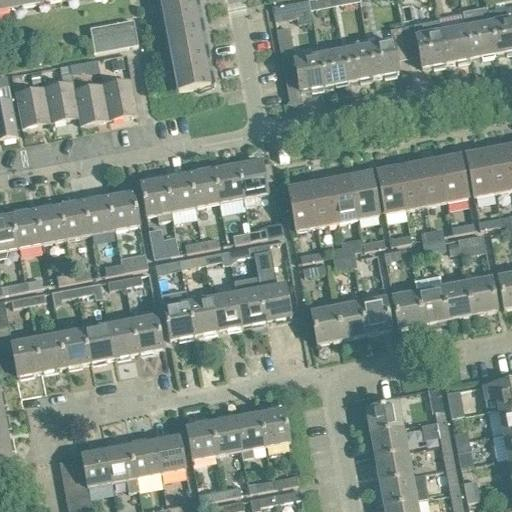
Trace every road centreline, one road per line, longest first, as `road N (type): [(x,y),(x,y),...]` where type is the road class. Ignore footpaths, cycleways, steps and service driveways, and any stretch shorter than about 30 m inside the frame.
road 1 (residential): [(55,511),(41,430),(327,377)]
road 2 (residential): [(0,184),(260,135)]
road 3 (residential): [(260,135),(511,84)]
road 4 (residential): [(327,377),(511,342)]
road 5 (residential): [(260,135),(235,0)]
road 6 (residential): [(350,511),(327,377)]
